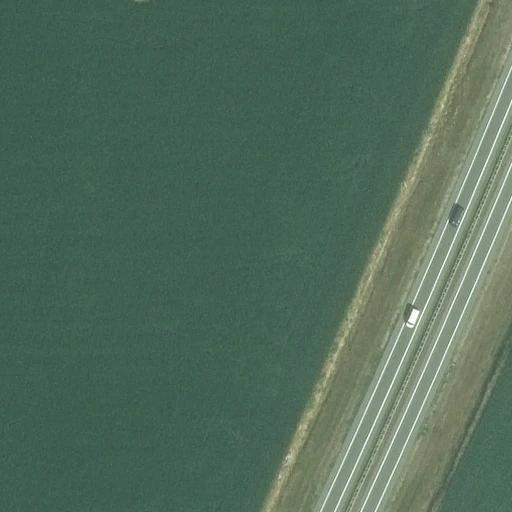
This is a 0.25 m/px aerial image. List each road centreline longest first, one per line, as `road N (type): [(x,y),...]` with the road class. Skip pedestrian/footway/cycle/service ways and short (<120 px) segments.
road 1 (trunk): [(511,91),(329,511)]
road 2 (trunk): [(364,511),(511,180)]
